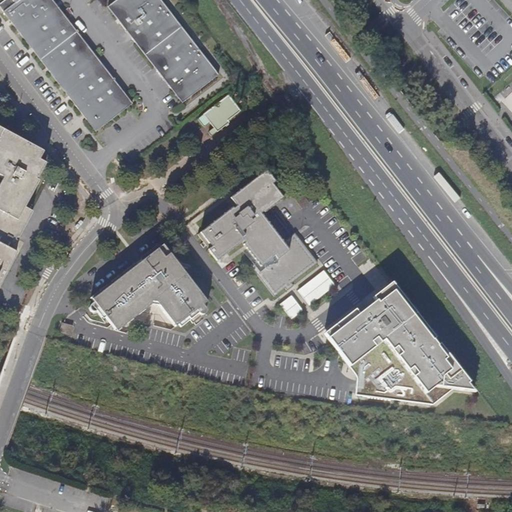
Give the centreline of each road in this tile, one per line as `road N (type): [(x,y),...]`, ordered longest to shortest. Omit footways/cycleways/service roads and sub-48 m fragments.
road 1 (primary): [(470,256),(268,0)]
road 2 (primary): [(366,165),(511,379)]
road 3 (residential): [(117,213),(53,293),(0,439)]
road 4 (primary): [(366,165),(511,347)]
road 5 (primary): [(238,0),(366,165)]
road 6 (residential): [(0,62),(117,213)]
road 7 (unclassified): [(402,26),(511,165)]
